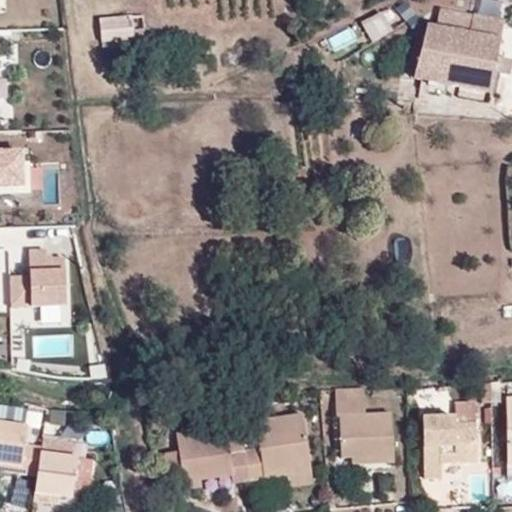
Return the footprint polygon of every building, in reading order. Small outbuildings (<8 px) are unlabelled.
[(497,60),(504,21),(441,11),(437,25),(428,24),(414,79),(491,94),(494,76),(509,78),(511,63),(497,60)] [(143,16),(132,17),(132,40),(145,38),(143,16)] [(132,40),(132,17),(99,20),(102,42),(132,40)] [(0,99),(9,99),(8,84),(0,85),(0,99)] [(19,153),(0,153),(0,187),(20,187),(19,153)] [(30,283),(11,284),(13,314),(68,310),(65,264),(47,264),(46,256),(29,257),(30,283)] [(340,460),(350,459),(368,459),(368,465),(394,464),(392,414),(365,415),(365,402),(335,403),(335,418),(339,418),(340,460)] [(455,425),(475,424),(475,404),(455,405),(455,418),(455,425)] [(0,405),(0,420),(34,423),(35,408),(0,405)] [(244,454),(248,483),(263,480),(262,470),(285,466),(286,476),(310,473),(302,417),(256,423),(259,452),(244,454)] [(478,463),(475,424),(455,425),(455,418),(422,419),(424,479),(441,479),(441,464),(441,454),(456,454),(455,464),(456,464),(478,463)] [(37,480),(41,452),(24,449),(27,429),(0,424),(0,465),(22,468),(20,477),(37,480)] [(233,485),(248,483),(244,454),(229,456),(228,446),(226,429),(176,435),(178,453),(182,477),(184,491),(201,488),(201,481),(231,477),(233,485)] [(76,443),(43,439),(41,452),(37,480),(34,495),(59,498),(71,500),(73,488),(77,460),(73,459),(76,443)] [(244,454),(243,444),(228,446),(229,456),(244,454)] [(167,479),(182,477),(178,453),(164,454),(167,479)] [(441,464),(455,464),(456,454),(441,454),(441,464)] [(77,460),(73,488),(89,491),(94,463),(77,460)] [(0,473),(20,477),(22,468),(0,465),(0,473)] [(262,470),(263,480),(286,476),(285,466),(262,470)] [(312,485),(310,473),(286,476),(288,488),(312,485)] [(59,498),(34,495),(33,503),(57,507),(59,498)]
